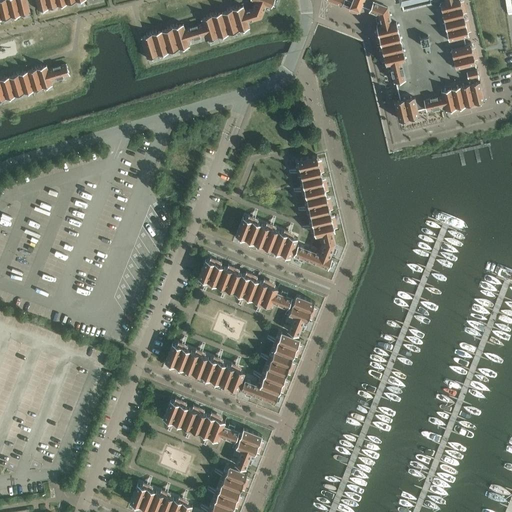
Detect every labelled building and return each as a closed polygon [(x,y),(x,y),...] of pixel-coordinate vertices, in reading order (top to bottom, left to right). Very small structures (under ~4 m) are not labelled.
[(0,0),(0,9),(2,19),(4,18),(10,17),(12,17),(7,0),(0,0)] [(7,0),(12,17),(13,16),(19,15),(21,14),(17,0),(7,0)] [(17,0),(21,14),(23,14),(29,12),(31,12),(28,0),(17,0)] [(36,0),(39,10),(41,10),(47,8),(49,8),(46,0),(36,0)] [(333,0),(342,3),(350,6),(360,10),(362,5),(370,9),(369,10),(379,13),(381,24),(377,25),(386,63),(391,62),(400,98),(395,100),(400,119),(419,114),(418,109),(427,107),(427,108),(445,104),(446,108),(485,99),(480,79),(479,73),(478,67),(477,67),(476,62),(471,42),(466,43),(464,35),(469,34),(460,0),(333,0)] [(245,11),(248,22),(249,22),(262,18),(264,11),(267,5),(256,1),(253,8),(250,9),(247,10),(245,11)] [(233,9),(239,30),(240,30),(241,30),(248,28),(250,27),(249,22),(248,22),(245,11),(244,6),(237,8),(235,8),(233,9)] [(223,12),(222,12),(229,34),(229,33),(231,33),(237,31),(239,30),(233,9),(231,10),(229,10),(223,12)] [(214,15),(212,15),(219,37),(221,36),(227,34),(229,34),(222,12),(216,14),(214,15)] [(208,17),(201,19),(202,19),(203,24),(203,23),(207,35),(206,35),(208,39),(208,40),(211,39),(217,37),(219,37),(212,15),(210,16),(208,17)] [(185,29),(188,40),(189,40),(200,37),(206,35),(207,35),(203,23),(203,24),(189,28),(187,28),(185,29)] [(173,27),(179,49),(180,48),(181,48),(188,46),(190,45),(189,40),(188,40),(185,29),(184,24),(177,26),(175,27),(173,27)] [(163,30),(162,30),(169,52),(171,51),(177,49),(179,49),(173,27),(171,28),(169,28),(163,30)] [(154,33),(152,33),(159,55),(161,54),(167,52),(169,52),(162,30),(156,32),(154,33)] [(148,35),(141,37),(148,57),(148,58),(151,57),(157,55),(159,55),(152,33),(150,34),(148,35)] [(48,69),(51,80),(52,80),(70,75),(67,63),(52,68),(48,69)] [(38,68),(37,68),(43,87),(45,87),(51,85),(53,84),(52,80),(51,80),(48,69),(47,65),(41,67),(39,68),(38,68)] [(33,69),(28,71),(34,90),(36,89),(42,87),(43,87),(37,68),(36,69),(33,69)] [(21,73),(19,74),(25,93),(27,92),(33,90),(34,90),(28,71),(23,72),(21,73)] [(15,75),(10,76),(16,95),(17,95),(23,93),(25,93),(19,74),(17,74),(15,75)] [(2,79),(1,79),(6,98),(8,98),(14,96),(16,95),(10,76),(4,78),(2,79)] [(299,244),(295,254),(328,268),(333,257),(331,256),(336,242),(333,231),(336,231),(318,155),(317,155),(298,159),(299,165),(300,168),(305,190),(306,192),(310,208),(310,210),(314,227),(315,229),(316,235),(322,234),(323,237),(324,239),(324,242),(320,253),(319,252),(317,251),(311,249),(309,248),(299,244)] [(237,232),(236,234),(291,256),(298,237),(287,233),(285,232),(269,226),(267,225),(251,219),(249,218),(243,216),(237,232)] [(206,258),(199,277),(204,279),(207,280),(227,288),(230,289),(245,296),(248,296),(263,303),(265,303),(271,306),(272,304),(273,302),(275,303),(278,304),(288,308),(288,307),(291,308),(289,313),(295,315),(291,325),(290,327),(288,331),(299,335),(305,319),(308,320),(315,301),(297,294),(293,302),(291,301),(292,297),(277,291),(278,287),(206,258)] [(245,379),(241,389),(275,403),(300,338),(282,331),(278,342),(277,345),(271,360),(270,362),(263,378),(263,380),(261,385),(258,384),(256,383),(245,379)] [(173,342),(165,361),(166,361),(238,389),(245,371),(234,367),(232,366),(216,360),(214,359),(199,353),(196,352),(181,345),(178,345),(173,342)] [(171,399),(164,418),(169,420),(172,421),(193,429),(195,430),(210,436),(213,437),(218,439),(220,435),(223,436),(225,437),(235,441),(236,440),(239,442),(236,447),(242,449),(238,458),(237,460),(236,464),(246,468),(252,453),(255,454),(263,435),(244,428),(241,436),(238,435),(240,431),(224,425),(226,420),(171,399)] [(232,511),(248,472),(245,471),(229,465),(225,476),(224,478),(218,494),(217,496),(211,511),(210,511),(232,511)] [(132,499),(131,501),(157,511),(189,511),(193,504),(182,500),(179,499),(164,493),(162,492),(146,486),(144,485),(138,483),(132,499)]
